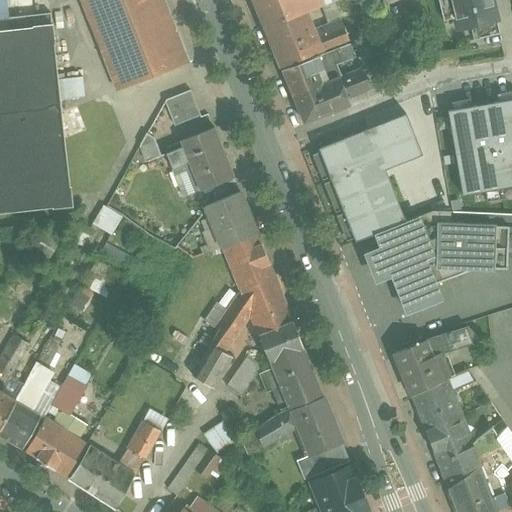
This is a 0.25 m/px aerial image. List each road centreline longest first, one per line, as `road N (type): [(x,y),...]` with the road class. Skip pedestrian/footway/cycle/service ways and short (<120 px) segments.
road 1 (secondary): [(270,147),(408,511)]
road 2 (residential): [(270,147),(442,75),(511,62)]
road 3 (secondary): [(210,0),(270,147)]
